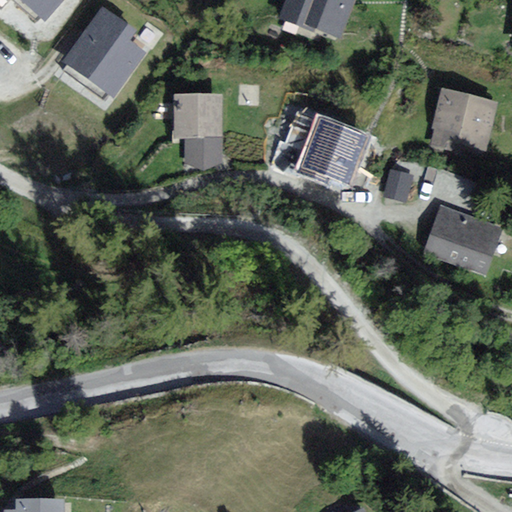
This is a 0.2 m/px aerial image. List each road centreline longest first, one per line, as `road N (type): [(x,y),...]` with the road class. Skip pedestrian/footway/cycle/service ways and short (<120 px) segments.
road 1 (residential): [(511,451),(421,389),(284,244),(225,225),(147,227),(34,198),(0,174)]
road 2 (residential): [(372,404),(281,368),(243,364),(0,405)]
road 3 (residential): [(498,511),(372,404)]
road 4 (residential): [(511,461),(458,449),(372,404)]
